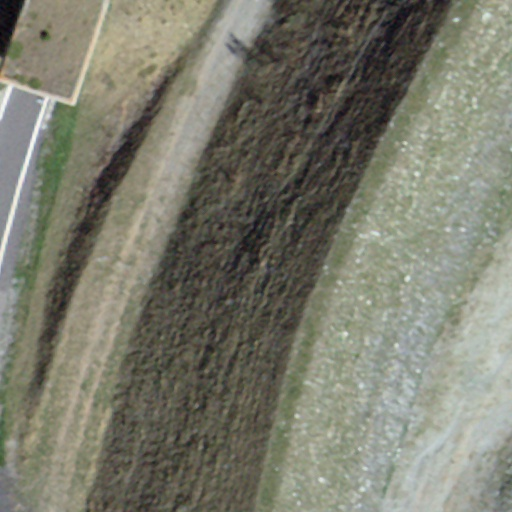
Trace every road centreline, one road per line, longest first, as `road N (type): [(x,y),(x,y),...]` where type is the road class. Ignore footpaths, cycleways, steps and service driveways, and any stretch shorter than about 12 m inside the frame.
road 1 (track): [(51,511),(152,229),(255,0)]
road 2 (track): [(416,511),(511,286)]
road 3 (tertiary): [(0,196),(67,0)]
